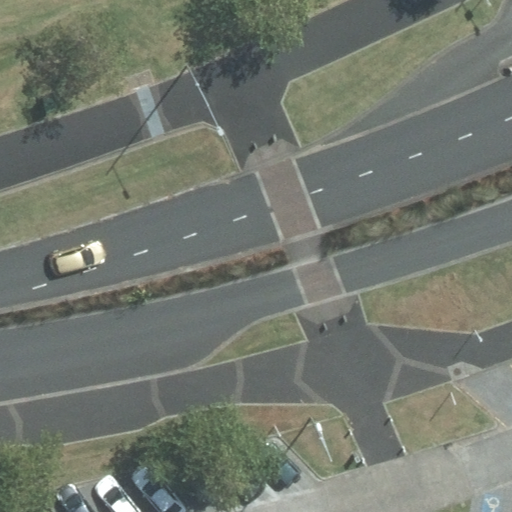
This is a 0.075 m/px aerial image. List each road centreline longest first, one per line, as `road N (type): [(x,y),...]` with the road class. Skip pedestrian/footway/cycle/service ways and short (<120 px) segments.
road 1 (tertiary): [(0,279),(284,198),(511,116)]
road 2 (tertiary): [(511,218),(167,320),(0,350)]
